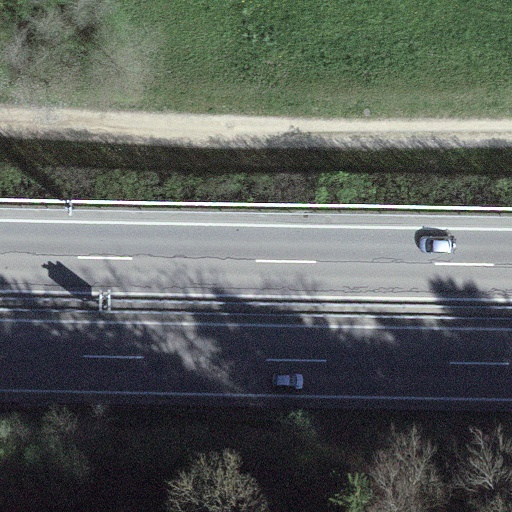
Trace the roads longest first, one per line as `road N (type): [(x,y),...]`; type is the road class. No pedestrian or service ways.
road 1 (motorway): [(0,352),(511,362)]
road 2 (motorway): [(511,265),(0,255)]
road 3 (track): [(511,144),(0,134)]
